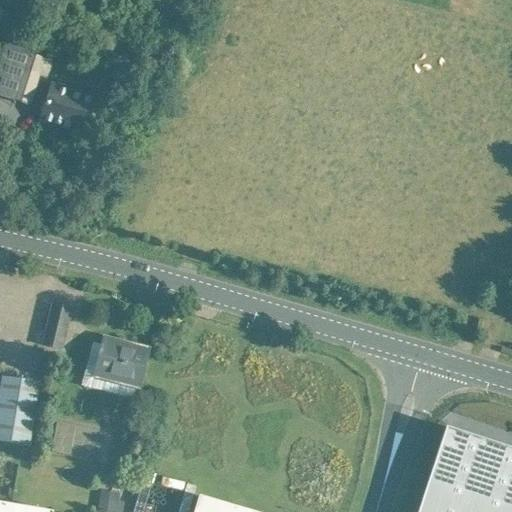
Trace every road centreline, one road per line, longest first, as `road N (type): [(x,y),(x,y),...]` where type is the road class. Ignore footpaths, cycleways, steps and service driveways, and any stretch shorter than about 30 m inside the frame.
road 1 (tertiary): [(422,359),(0,243)]
road 2 (unclassified): [(377,511),(422,359)]
